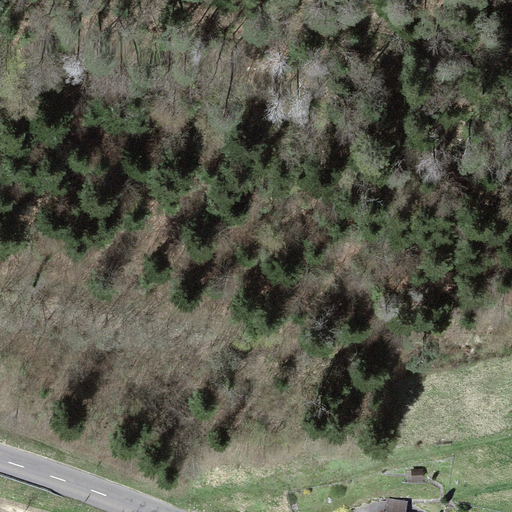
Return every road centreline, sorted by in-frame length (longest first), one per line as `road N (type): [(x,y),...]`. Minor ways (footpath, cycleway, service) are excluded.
road 1 (track): [(0,279),(67,286),(182,326),(302,341),(511,317)]
road 2 (track): [(170,511),(180,503),(511,435)]
road 3 (track): [(511,50),(353,0)]
road 4 (secondary): [(147,511),(0,460)]
